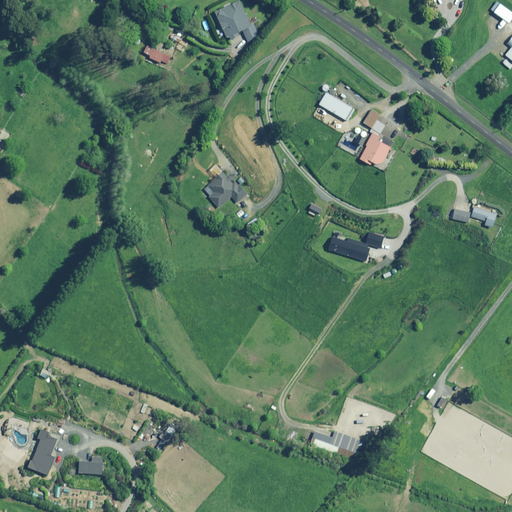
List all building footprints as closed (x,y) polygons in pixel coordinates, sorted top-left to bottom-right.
[(251,25),(239,1),(215,13),(222,28),(226,38),(228,41),(238,36),(237,33),(242,30),(248,42),(259,37),(253,24),(251,25)] [(164,55),(147,46),(144,53),(150,56),(149,58),(160,63),(164,55)] [(352,109),(326,93),(319,105),(346,120),(352,109)] [(379,115),(371,110),(363,123),(371,128),(379,115)] [(340,126),(333,121),(330,126),(338,131),(340,126)] [(379,137),(372,133),(360,160),(370,165),(372,162),(381,167),(390,148),(377,141),(379,137)] [(233,183),(223,172),(207,186),(214,193),(209,198),(218,208),(231,196),(237,203),(246,194),(235,182),(233,183)] [(497,215),(474,208),(471,217),(486,221),(485,226),(493,228),(497,215)] [(470,213),(455,210),(452,219),(468,223),(470,213)] [(49,371),(42,368),(39,375),(45,378),(49,371)] [(49,433),(41,430),(37,439),(40,440),(28,468),(47,476),(54,457),(50,456),(57,440),(48,436),(49,433)] [(315,431),(312,438),(310,444),(354,460),(360,441),(335,432),(333,438),(325,435),(323,434),(315,431)] [(167,443),(163,440),(154,451),(159,454),(167,443)] [(102,475),(102,457),(91,457),(91,462),(79,462),(79,474),(102,475)]
